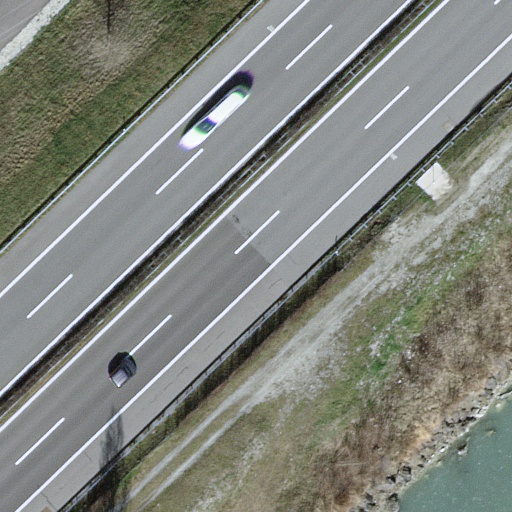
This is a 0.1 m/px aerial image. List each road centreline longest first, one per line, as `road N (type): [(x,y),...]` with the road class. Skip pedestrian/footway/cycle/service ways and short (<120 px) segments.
road 1 (motorway): [(0,481),(500,0)]
road 2 (track): [(122,511),(511,137)]
road 3 (motorway): [(356,0),(0,343)]
